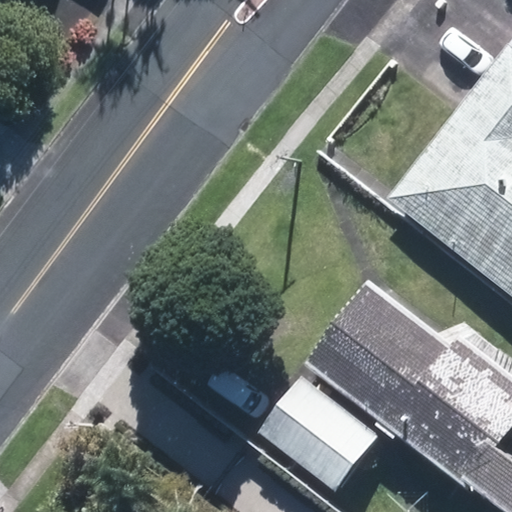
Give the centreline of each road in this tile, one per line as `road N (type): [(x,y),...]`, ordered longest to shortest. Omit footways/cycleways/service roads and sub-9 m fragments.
road 1 (tertiary): [(164,113),(0,327)]
road 2 (tertiary): [(306,0),(268,41),(164,113)]
road 3 (tertiary): [(164,113),(211,0)]
